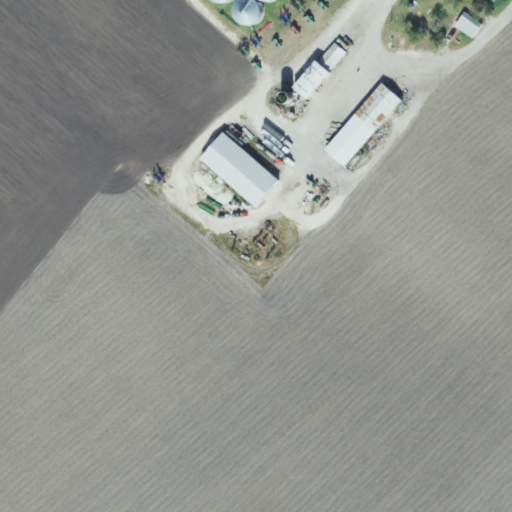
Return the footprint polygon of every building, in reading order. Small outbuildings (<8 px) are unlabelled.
[(417,0),(425,8),(434,0),(417,0)] [(455,25),(473,38),(483,24),(465,11),(455,25)] [(346,49),(336,41),(325,56),(336,64),(346,49)] [(309,101),(336,71),(322,59),(296,89),(309,101)] [(351,167),(405,97),(383,80),(329,150),(351,167)] [(259,210),(284,179),(225,130),(200,160),(259,210)]
